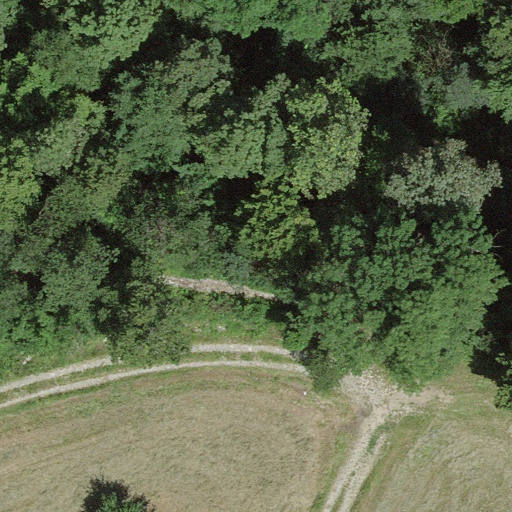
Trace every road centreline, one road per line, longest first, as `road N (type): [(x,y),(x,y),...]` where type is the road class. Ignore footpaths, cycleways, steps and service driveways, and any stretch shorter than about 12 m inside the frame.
road 1 (track): [(360,385),(363,336),(337,303),(202,267),(0,251)]
road 2 (track): [(0,391),(225,349),(304,351),(360,385)]
road 3 (track): [(511,170),(345,91),(209,0)]
road 4 (track): [(335,511),(364,427),(360,385)]
